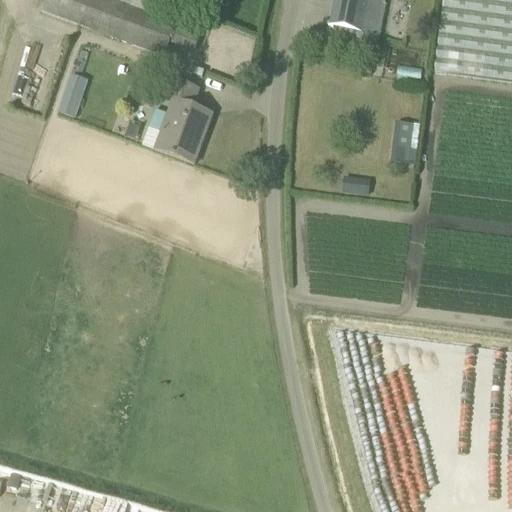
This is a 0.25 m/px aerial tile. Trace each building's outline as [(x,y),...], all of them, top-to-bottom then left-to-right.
[(102,0),(44,0),(39,13),(165,60),(170,46),(194,55),(205,28),(157,10),(153,19),(102,0)] [(375,56),(378,40),(386,0),(334,0),(328,30),(361,37),(358,53),(375,56)] [(511,0),(442,0),(435,76),(511,86),(511,0)] [(155,153),(194,168),(212,118),(192,111),(199,93),(174,84),(167,103),(172,105),(155,153)] [(57,116),(75,122),(83,99),(65,93),(57,116)] [(411,154),(414,129),(400,127),(397,152),(411,154)] [(344,180),(343,196),(370,197),(370,181),(344,180)]
